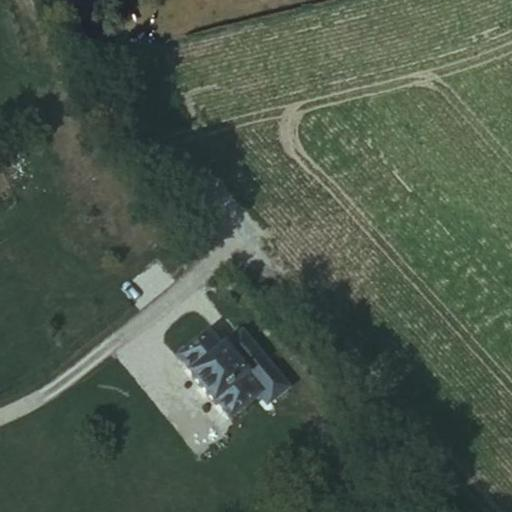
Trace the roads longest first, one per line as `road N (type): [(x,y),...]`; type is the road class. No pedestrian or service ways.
road 1 (track): [(415,511),(200,237),(56,1)]
road 2 (unknown): [(215,257),(74,365),(0,402)]
